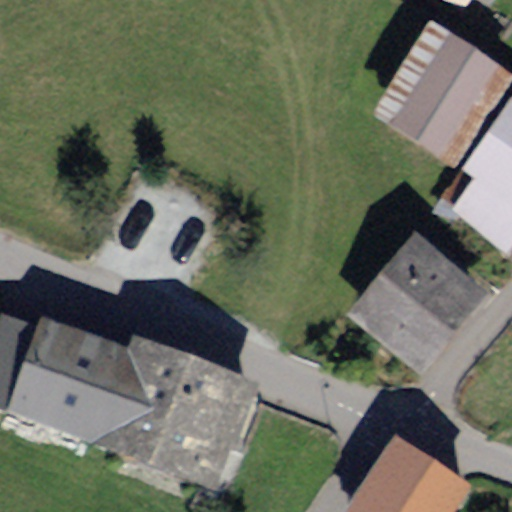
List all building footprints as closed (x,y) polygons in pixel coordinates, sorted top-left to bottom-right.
[(494,0),(461,0),(485,15),(494,0)] [(508,84),(421,29),(361,119),(446,175),(508,84)] [(511,111),(502,105),(450,181),(464,192),(443,217),(511,264),(511,111)] [(481,306),(407,238),(340,321),(414,383),(481,306)] [(0,420),(79,452),(115,355),(27,320),(22,333),(0,323),(0,420)] [(261,401),(123,343),(82,453),(223,508),(261,401)] [(387,453),(345,511),(445,511),(457,495),(387,453)]
